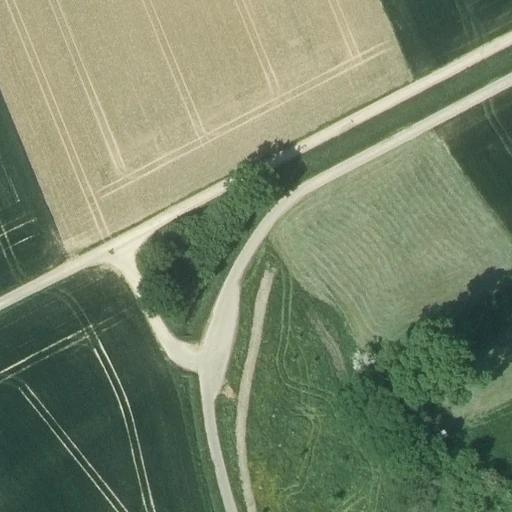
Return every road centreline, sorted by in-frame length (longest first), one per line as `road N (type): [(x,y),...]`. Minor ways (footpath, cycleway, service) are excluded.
road 1 (track): [(511,80),(290,196),(260,228),(231,285),(206,379),(228,511)]
road 2 (track): [(511,39),(0,306)]
road 3 (track): [(111,248),(165,346),(210,362)]
